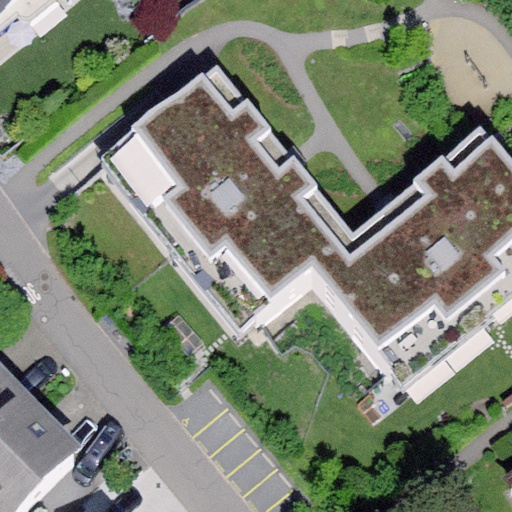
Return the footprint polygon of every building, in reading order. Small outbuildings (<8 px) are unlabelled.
[(0,0),(0,38),(15,27),(15,18),(11,14),(28,0),(0,0)] [(217,81),(117,162),(256,332),(312,287),(311,286),(354,250),(353,249),(217,81)] [(312,287),(390,383),(511,283),(511,184),(480,145),(353,249),(354,250),(311,286),(312,287)] [(0,392),(0,439),(24,416),(0,392)] [(24,416),(0,439),(0,511),(27,511),(74,467),(24,416)]
